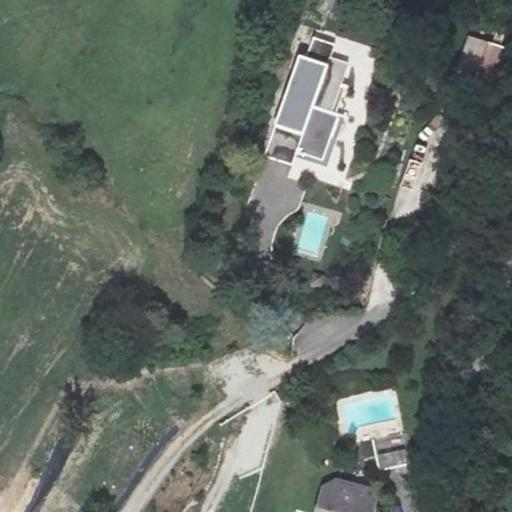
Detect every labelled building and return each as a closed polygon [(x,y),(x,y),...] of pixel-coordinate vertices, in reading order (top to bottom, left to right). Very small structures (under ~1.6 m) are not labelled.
[(319,0),(316,10),(330,15),(334,0),(319,0)] [(453,85),(499,95),(509,47),(463,38),(453,85)] [(274,111),(254,171),(282,182),(287,167),(314,178),(328,128),(321,126),(338,76),(320,71),(325,57),(304,51),(283,114),(274,111)] [(423,172),(429,150),(418,147),(411,169),(423,172)] [(419,467),(407,435),(377,448),(390,478),(419,467)] [(378,511),(381,501),(363,497),(361,503),(350,500),(343,492),(337,491),(324,500),(321,511),(378,511)]
